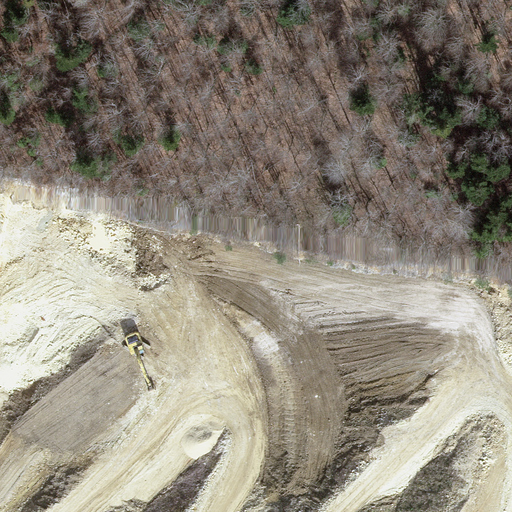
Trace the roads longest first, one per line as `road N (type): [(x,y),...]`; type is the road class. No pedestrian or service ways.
road 1 (track): [(0,119),(147,0)]
road 2 (track): [(72,511),(186,395)]
